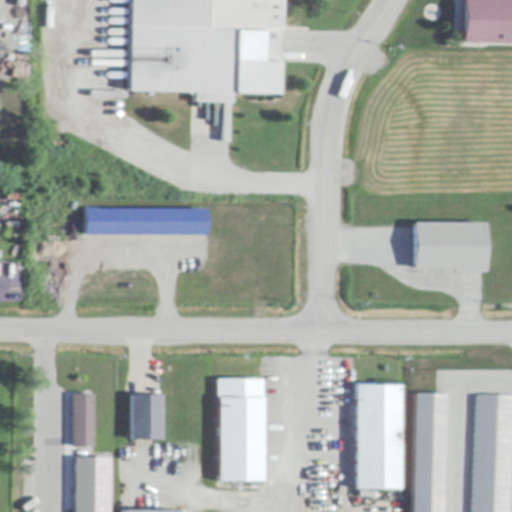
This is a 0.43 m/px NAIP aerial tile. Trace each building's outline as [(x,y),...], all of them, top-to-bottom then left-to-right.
[(279,0),(279,32),(277,32),(277,33),(276,63),(276,96),(230,95),(230,105),(193,104),(192,104),(192,93),(128,92),(127,92),(128,0),(279,0)] [(511,0),(511,45),(460,44),(460,0),(511,0)] [(202,208),(81,209),(81,236),(203,235),(202,208)] [(481,273),(456,273),(456,270),(412,270),(411,228),(411,224),(483,224),(483,273),(481,273)] [(261,381),(261,483),(217,483),(217,399),(215,399),(215,381),(261,381)] [(398,387),(397,491),(354,490),(354,402),(352,402),(352,385),(374,385),(374,387),(398,387)] [(409,511),(412,395),(442,396),(439,511),(409,511)] [(92,396),(91,448),(70,448),(71,396),(92,396)] [(130,397),(159,397),(159,441),(129,441),(129,397),(130,397)] [(511,398),(507,511),(470,511),(474,397),(511,398)] [(106,511),(107,457),(71,457),(70,511),(106,511)]
